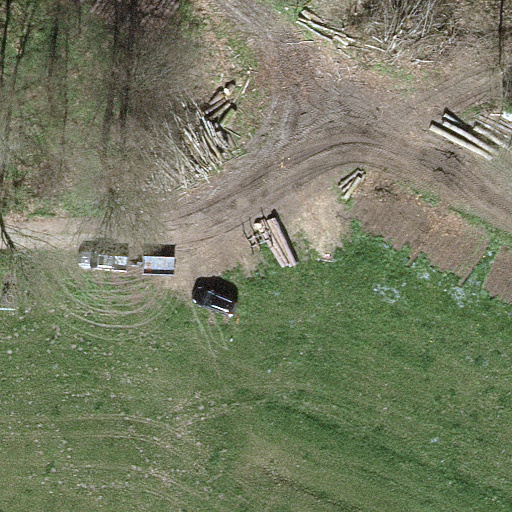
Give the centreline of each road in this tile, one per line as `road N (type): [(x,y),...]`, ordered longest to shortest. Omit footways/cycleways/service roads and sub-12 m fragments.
road 1 (track): [(511,79),(308,158),(224,208),(161,225),(0,231)]
road 2 (track): [(308,158),(282,39),(223,0)]
